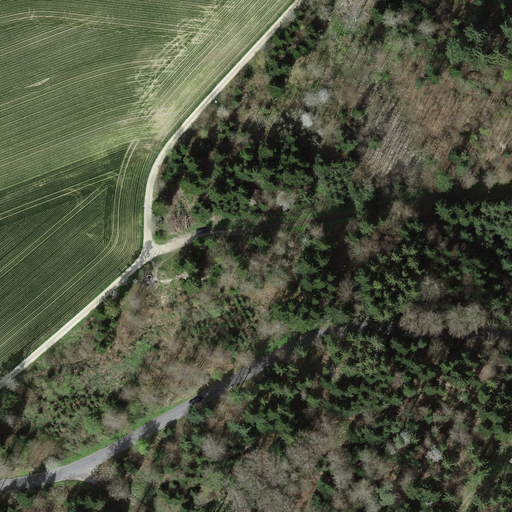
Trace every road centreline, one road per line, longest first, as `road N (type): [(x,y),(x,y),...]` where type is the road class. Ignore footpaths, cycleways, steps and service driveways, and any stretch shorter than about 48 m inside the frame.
road 1 (unclassified): [(511,334),(328,331),(78,468),(0,485)]
road 2 (track): [(300,0),(159,159),(147,200),(148,255),(0,385)]
road 3 (track): [(511,187),(199,234),(148,255)]
